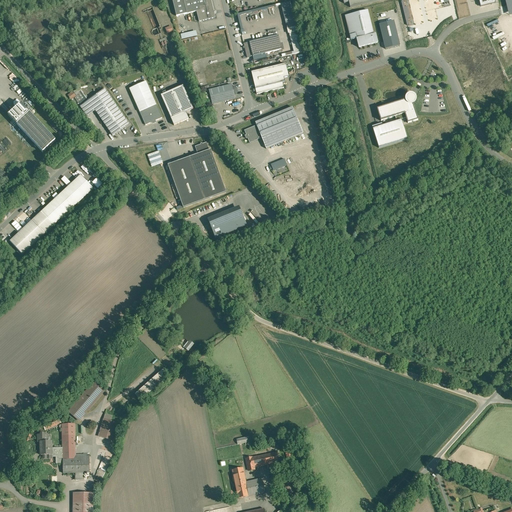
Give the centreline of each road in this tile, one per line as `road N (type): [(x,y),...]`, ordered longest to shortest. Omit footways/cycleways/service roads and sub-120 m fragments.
road 1 (unclassified): [(487,402),(250,312),(97,148)]
road 2 (unclassified): [(434,53),(413,51),(251,112)]
road 3 (track): [(196,255),(198,273),(118,350),(101,410)]
road 4 (unclassified): [(251,112),(97,148)]
road 5 (unclassified): [(388,511),(487,402)]
road 6 (unclassified): [(97,148),(0,44)]
road 7 (unclassified): [(511,165),(476,134),(434,53)]
road 8 (unclassified): [(97,148),(0,228)]
